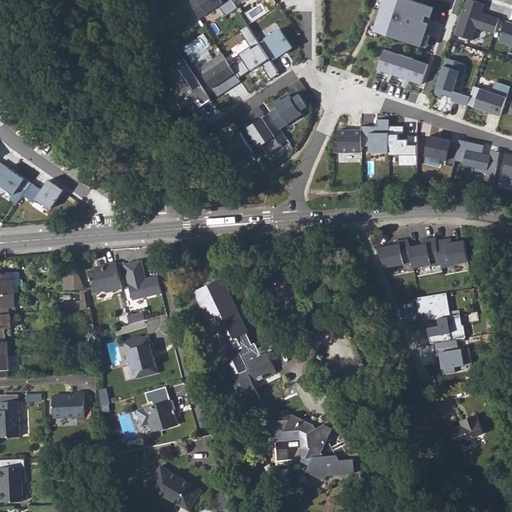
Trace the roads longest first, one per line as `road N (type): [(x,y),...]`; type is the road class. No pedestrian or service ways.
road 1 (track): [(182,228),(163,194),(53,94),(0,12)]
road 2 (unclassified): [(157,231),(217,485)]
road 3 (residential): [(293,219),(437,211),(511,219)]
road 4 (residential): [(339,101),(415,111),(511,146)]
road 5 (unknown): [(364,225),(431,382)]
road 6 (residential): [(117,232),(98,205),(0,131)]
road 7 (unknown): [(283,231),(336,362)]
road 8 (residential): [(157,231),(293,219)]
road 9 (residential): [(293,219),(339,101)]
